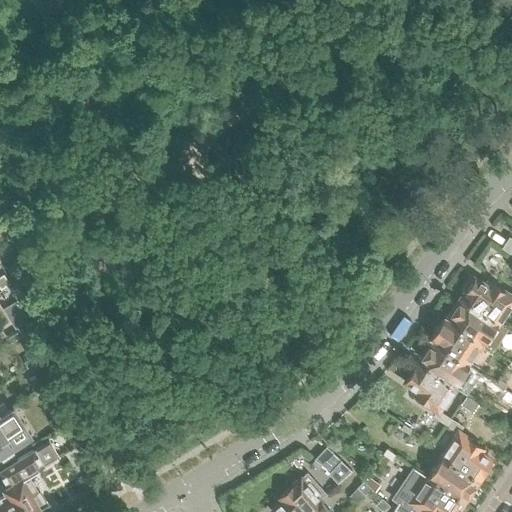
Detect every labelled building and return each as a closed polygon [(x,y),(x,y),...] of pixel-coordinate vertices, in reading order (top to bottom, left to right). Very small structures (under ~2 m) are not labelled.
[(511,239),(510,237),(502,248),(511,254),(511,239)] [(4,275),(0,277),(0,288),(1,289),(10,284),(4,275)] [(500,324),(511,307),(511,296),(492,283),(488,288),(475,279),(462,298),(500,324)] [(508,329),(500,324),(462,298),(448,319),(481,342),(494,351),(508,329)] [(18,300),(3,309),(15,330),(28,322),(18,300)] [(481,342),(448,319),(444,317),(429,339),(432,342),(466,365),(480,343),(481,342)] [(476,370),(470,365),(469,367),(466,365),(432,342),(418,364),(454,389),(460,393),(462,391),(468,392),(474,384),(471,377),(476,370)] [(440,411),(454,389),(418,364),(405,382),(418,391),(415,396),(437,411),(433,416),(447,425),(452,418),(440,411)] [(497,383),(496,383),(489,378),(486,384),(486,386),(487,390),(495,395),(496,395),(500,395),(502,394),(505,389),(504,389),(505,389),(497,383)] [(508,384),(500,379),(497,383),(505,389),(508,384)] [(0,416),(19,404),(17,400),(6,406),(4,403),(0,405),(0,416)] [(0,460),(32,440),(14,411),(21,407),(19,404),(0,416),(0,460)] [(492,461),(478,452),(481,447),(459,432),(464,426),(452,418),(447,425),(458,432),(442,456),(479,480),(492,461)] [(412,429),(404,424),(401,429),(409,434),(412,429)] [(49,504),(35,479),(31,481),(28,476),(32,473),(36,475),(40,472),(41,468),(43,467),(44,467),(60,457),(50,441),(35,450),(36,451),(0,470),(0,472),(7,483),(6,483),(8,486),(4,488),(6,492),(0,495),(0,498),(1,501),(0,501),(0,511),(36,511),(37,511),(49,504)] [(346,465),(333,453),(327,448),(316,460),(322,465),(330,472),(336,475),(346,465)] [(395,454),(387,449),(383,454),(392,460),(395,454)] [(479,480),(442,456),(428,476),(428,477),(427,479),(463,503),(479,480)] [(112,475),(105,462),(97,467),(104,479),(112,475)] [(338,484),(352,471),(346,465),(336,475),(330,472),(328,474),(338,484)] [(457,511),(463,503),(427,479),(428,477),(414,468),(394,498),(399,502),(394,510),(397,511),(457,511)] [(271,511),(303,511),(322,497),(323,498),(326,495),(308,474),(301,479),(301,478),(279,497),(283,501),(271,511)] [(366,495),(371,489),(363,482),(350,496),(357,503),(365,495),(366,495)] [(328,511),(321,503),(325,500),(323,498),(322,497),(303,511),(328,511)] [(384,511),(389,507),(382,500),(376,505),(383,511),(384,511)]
